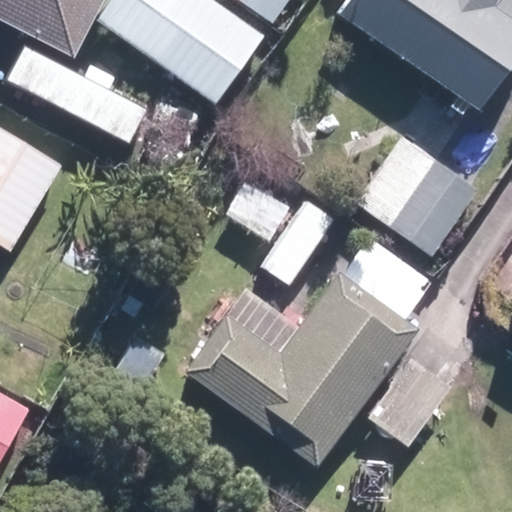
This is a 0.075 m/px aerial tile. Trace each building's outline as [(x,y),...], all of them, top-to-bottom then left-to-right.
[(0,0),(0,24),(63,57),(91,0),(0,0)] [(257,37),(204,0),(108,0),(91,25),(207,107),(257,37)] [(232,0),(267,25),(284,0),(232,0)] [(339,0),(328,18),(467,113),(511,48),(511,4),(506,0),(339,0)] [(37,87),(0,63),(0,107),(17,118),(37,87)] [(58,161),(0,127),(0,245),(5,249),(58,161)] [(476,195),(401,142),(355,207),(430,260),(476,195)] [(330,220),(300,201),(257,267),(286,286),(330,220)] [(421,282),(359,238),(331,278),(329,276),(274,355),(220,317),(180,376),(312,468),(408,331),(395,322),(421,282)] [(511,300),(503,314),(511,319),(511,300)] [(396,448),(437,389),(400,362),(357,420),(396,448)] [(0,436),(19,404),(0,393),(0,436)]
